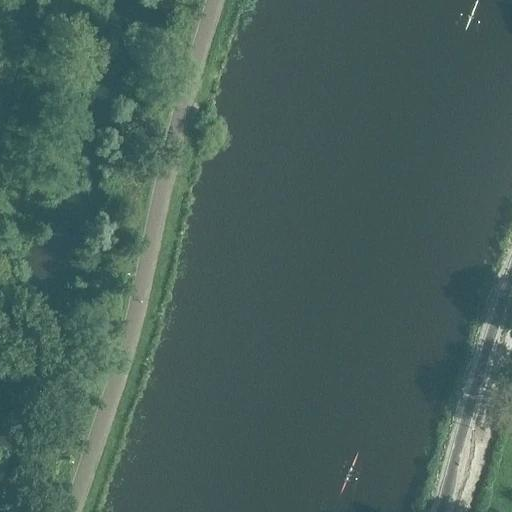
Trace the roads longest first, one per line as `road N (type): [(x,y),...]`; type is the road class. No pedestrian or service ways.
road 1 (unclassified): [(71,511),(118,376),(216,0)]
road 2 (unclassified): [(438,511),(511,272)]
